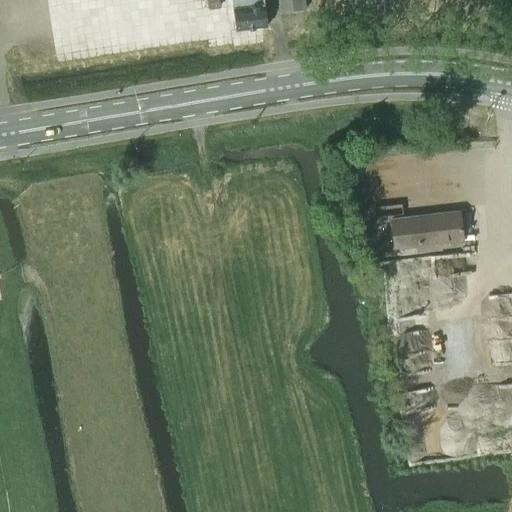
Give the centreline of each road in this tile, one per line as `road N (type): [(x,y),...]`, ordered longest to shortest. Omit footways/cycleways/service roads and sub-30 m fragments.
road 1 (primary): [(0,134),(371,76),(436,74),(511,85)]
road 2 (track): [(194,103),(268,511)]
road 3 (track): [(30,511),(0,348)]
road 4 (track): [(0,283),(53,248),(24,192),(0,181)]
